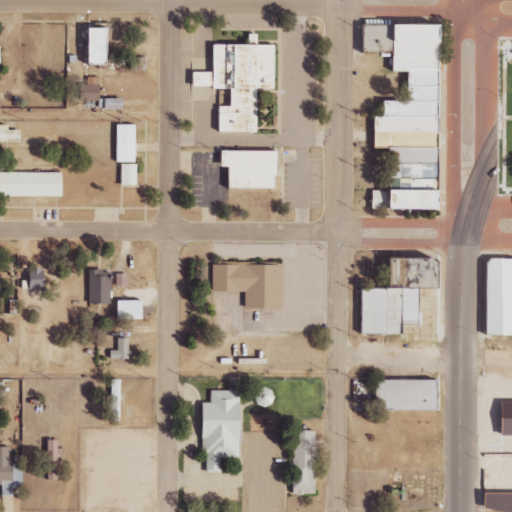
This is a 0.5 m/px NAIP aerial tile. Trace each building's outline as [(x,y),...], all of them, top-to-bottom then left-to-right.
[(394,24),(434,23),(433,9),(425,10),(425,15),(421,15),(421,12),(394,13),(394,24)] [(356,54),(385,54),(385,71),(430,71),(431,25),(357,25),(356,54)] [(79,27),(79,65),(100,65),(99,52),(105,52),(105,39),(108,39),(108,26),(79,27)] [(220,45),(219,74),(199,73),(199,90),(241,90),(240,109),(227,109),(227,136),(267,137),(267,94),(284,95),(284,46),(220,45)] [(96,77),(84,77),(84,85),(75,84),(75,101),(95,101),(96,77)] [(117,99),(95,99),(95,109),(117,109),(117,99)] [(428,112),(427,100),(398,101),(399,113),(428,112)] [(430,115),(367,117),(368,145),(391,144),(391,145),(406,145),(406,134),(413,134),(414,147),(431,147),(430,115)] [(129,124),(111,125),(111,163),(130,162),(129,124)] [(0,125),(0,142),(15,142),(15,130),(3,130),(3,125),(0,125)] [(382,177),(430,178),(430,148),(383,148),(382,177)] [(229,152),(230,169),(237,169),(237,190),(283,190),(283,152),(229,152)] [(116,185),(132,185),(132,164),(117,164),(116,185)] [(0,196),(57,197),(57,173),(0,172),(0,196)] [(426,189),(366,191),(367,211),(427,209),(426,189)] [(354,333),(396,334),(396,325),(413,325),(414,288),(428,289),(429,259),(379,257),(377,289),(356,288),(354,333)] [(511,335),(511,258),(481,258),(480,335),(511,335)] [(37,289),(38,267),(25,267),(24,281),(19,280),(18,288),(37,289)] [(220,267),(220,293),(253,293),(253,314),(292,314),(292,267),(220,267)] [(85,304),(107,304),(107,270),(85,270),(85,304)] [(123,274),(113,274),(113,287),(123,287),(123,274)] [(111,320),(141,319),(141,300),(110,301),(111,320)] [(106,359),(125,359),(125,338),(114,338),(114,350),(106,351),(106,359)] [(115,380),(106,380),(105,421),(114,421),(115,380)] [(383,382),(383,412),(445,412),(445,381),(383,382)] [(238,387),(238,393),(219,392),(219,405),(209,405),(209,459),(215,459),(215,475),(229,475),(229,462),(249,462),(249,387),(238,387)] [(511,401),(494,402),(494,436),(511,435),(511,401)] [(311,495),(312,431),(289,431),(288,494),(311,495)] [(325,434),(299,434),(300,500),(325,500),(325,434)] [(53,440),(43,440),(42,480),(53,480),(54,456),(58,456),(58,449),(53,448),(53,440)] [(10,447),(0,446),(0,496),(10,496),(10,488),(19,488),(20,455),(10,454),(10,447)]
